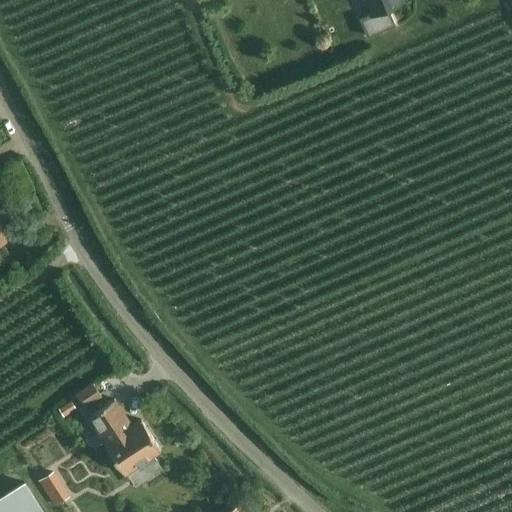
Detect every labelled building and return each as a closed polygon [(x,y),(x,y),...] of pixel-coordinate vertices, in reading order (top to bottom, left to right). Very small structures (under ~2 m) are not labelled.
[(362,0),(369,15),(360,19),(366,35),(394,23),(388,8),(404,1),(403,0),(362,0)] [(0,264),(11,257),(5,248),(0,250),(0,264)] [(93,382),(75,394),(83,406),(101,395),(93,382)] [(102,399),(89,408),(92,413),(106,404),(102,399)] [(141,419),(131,425),(114,399),(106,404),(92,413),(89,415),(107,442),(104,443),(124,473),(136,466),(144,479),(161,468),(152,454),(160,449),(141,419)] [(43,487),(57,478),(53,471),(39,481),(43,487)] [(7,494),(0,498),(0,507),(3,511),(22,511),(10,492),(7,494)]
